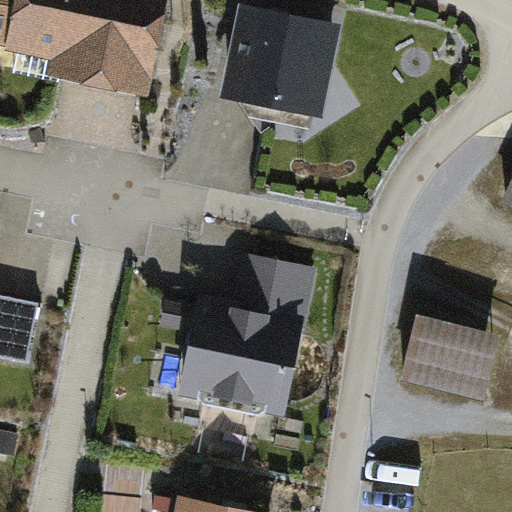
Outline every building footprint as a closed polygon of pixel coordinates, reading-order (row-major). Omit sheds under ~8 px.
[(174,0),(20,0),(10,51),(58,61),(53,85),(153,105),(174,0)] [(342,11),(278,0),(244,0),(227,103),(324,120),(342,11)] [(288,420),(315,269),(242,256),(235,295),(200,289),(180,400),(288,420)] [(417,319),(401,388),(484,408),(501,339),(417,319)] [(242,511),(180,500),(177,511),(242,511)]
